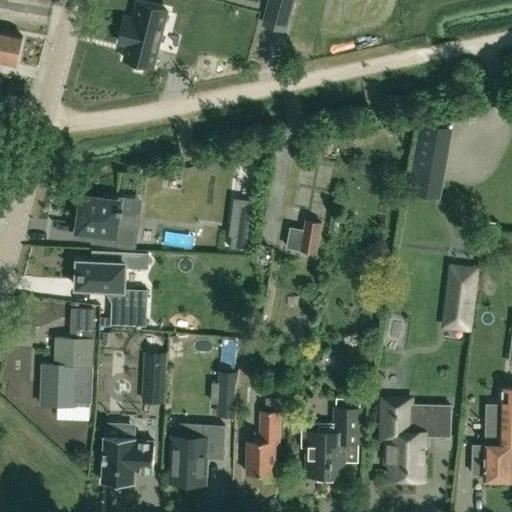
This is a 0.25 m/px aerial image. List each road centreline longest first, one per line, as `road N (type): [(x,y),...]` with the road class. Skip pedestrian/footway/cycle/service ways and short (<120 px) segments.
road 1 (track): [(511,37),(179,104),(85,119),(48,116)]
road 2 (residential): [(0,279),(77,0)]
